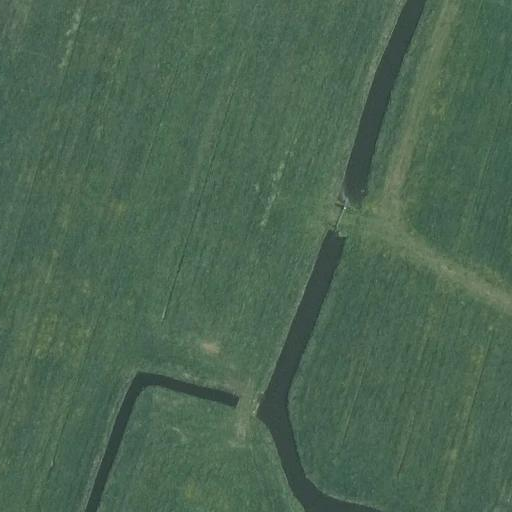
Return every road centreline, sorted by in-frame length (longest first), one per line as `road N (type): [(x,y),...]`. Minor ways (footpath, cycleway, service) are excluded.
road 1 (track): [(282,326),(327,214),(124,325)]
road 2 (track): [(327,214),(399,245),(465,0)]
road 3 (track): [(399,245),(511,303)]
